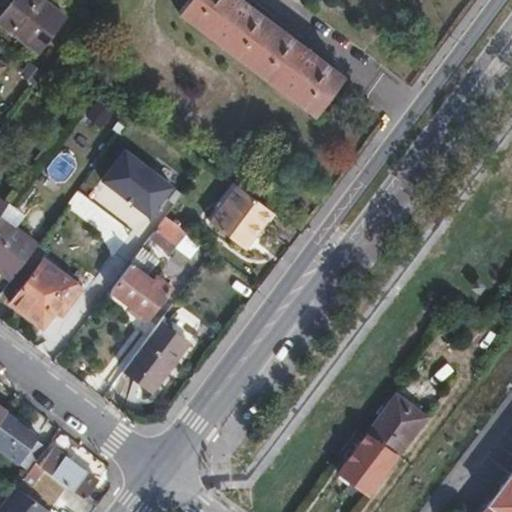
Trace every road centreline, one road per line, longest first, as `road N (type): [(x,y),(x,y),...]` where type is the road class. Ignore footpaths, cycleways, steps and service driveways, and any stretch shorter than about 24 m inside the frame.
road 1 (tertiary): [(503,0),(156,470)]
road 2 (tertiary): [(156,470),(206,433),(511,33)]
road 3 (residential): [(0,355),(156,470)]
